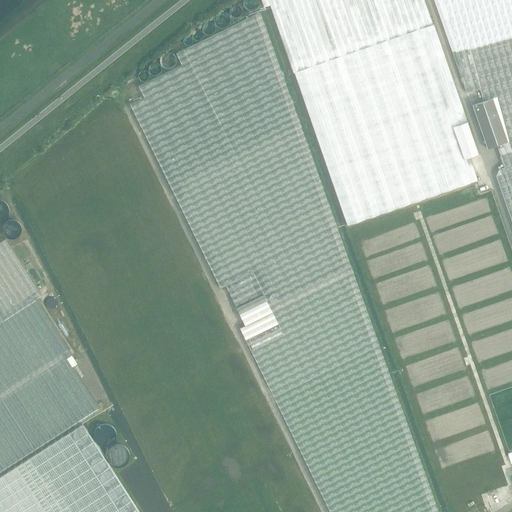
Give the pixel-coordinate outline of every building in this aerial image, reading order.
[(248,10),(252,11),(256,9),(258,7),(259,3),(259,0),(243,0),(243,2),(243,5),(245,8),(248,10)] [(260,0),(263,8),(270,5),(293,71),(432,22),(424,0),(260,0)] [(506,142),(497,145),(504,167),(499,169),(495,175),(511,223),(511,0),(433,0),(466,92),(481,88),(484,101),(491,98),(506,142)] [(231,17),(235,19),(238,18),(241,16),(242,13),(241,9),(239,7),(236,5),(233,6),(230,8),(229,11),(229,15),(231,17)] [(214,23),(216,27),(219,29),(222,29),(226,28),(229,26),(230,22),(230,18),(228,15),(225,13),(221,12),(217,14),(215,16),(213,20),(214,23)] [(220,288),(226,286),(251,274),(270,314),(245,326),(239,328),(244,338),(305,462),(329,511),(438,511),(402,411),(357,284),(315,168),(276,62),(258,14),(176,54),(182,65),(127,92),(133,103),(130,105),(178,203),(220,288)] [(202,30),(203,33),(205,35),(208,36),(212,35),(214,32),(215,29),(214,26),(211,23),(208,23),(205,24),(202,26),(202,30)] [(477,181),(469,157),(463,160),(451,127),(467,121),(460,102),(432,25),(367,47),(294,73),(348,226),(477,181)] [(193,40),(196,41),(199,41),(201,40),(203,37),(203,34),(201,31),(198,30),(196,30),(193,32),(192,34),(192,37),(193,40)] [(183,41),(184,44),(186,46),(189,46),(191,44),(192,41),(191,39),(189,37),(186,37),(184,39),(183,41)] [(166,69),(169,69),(173,67),(175,65),(176,61),(175,57),(173,54),(170,53),(166,53),(163,54),(160,57),(159,61),(160,64),(162,67),(166,69)] [(151,75),(154,76),(157,76),(160,74),(161,71),(161,68),(159,65),(156,64),(152,64),(150,66),(148,69),(149,72),(151,75)] [(138,79),(140,81),(142,82),(145,82),(148,80),(149,77),(148,74),(146,72),(144,71),(141,71),(138,73),(137,76),(138,79)] [(487,148),(497,145),(506,142),(491,98),(484,101),(472,105),(487,148)] [(478,154),(467,121),(451,127),(463,160),(469,157),(478,154)] [(0,222),(4,220),(7,216),(9,212),(8,207),(6,203),(3,200),(0,199),(0,222)] [(11,239),(15,238),(18,236),(21,232),(21,228),(19,224),(16,221),(12,220),(8,220),(4,223),(2,226),(2,231),(4,235),(7,238),(11,239)] [(0,472),(99,409),(72,367),(77,364),(72,355),(36,299),(42,296),(5,239),(0,241),(0,472)] [(226,286),(245,326),(270,314),(251,274),(226,286)] [(46,300),(46,303),(47,306),(50,308),(53,307),(56,305),(56,302),(55,299),(52,297),(49,298),(46,300)] [(94,435),(95,439),(97,443),(101,445),(106,446),(110,445),(114,442),(116,439),(117,434),(116,430),(113,426),(110,423),(105,423),(101,424),(97,426),(94,430),(94,435)] [(0,511),(135,511),(80,426),(2,476),(0,477),(0,511)] [(110,462),(114,465),(118,466),(121,466),(125,464),(128,462),(129,458),(130,454),(128,450),(126,447),(122,445),(118,444),(114,445),(110,449),(108,453),(108,458),(110,462)]
